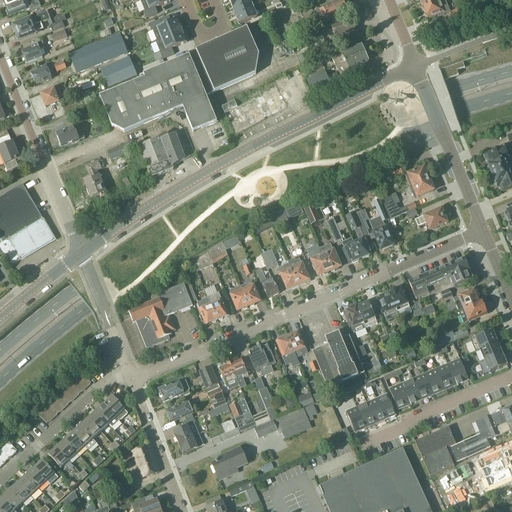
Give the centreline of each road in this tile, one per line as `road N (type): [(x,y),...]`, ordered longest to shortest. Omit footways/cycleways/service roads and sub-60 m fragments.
road 1 (primary): [(0,380),(86,306),(262,194),(356,149),(511,94)]
road 2 (primary): [(511,71),(347,128),(251,174),(160,228),(0,350)]
road 3 (unclassified): [(81,253),(244,150),(414,67)]
road 4 (residential): [(132,379),(482,231)]
road 5 (residential): [(81,253),(0,55)]
road 6 (unclassified): [(482,231),(414,67)]
road 7 (residential): [(0,482),(110,380),(132,379)]
road 8 (residential): [(511,377),(363,442)]
road 9 (residential): [(182,511),(132,379)]
